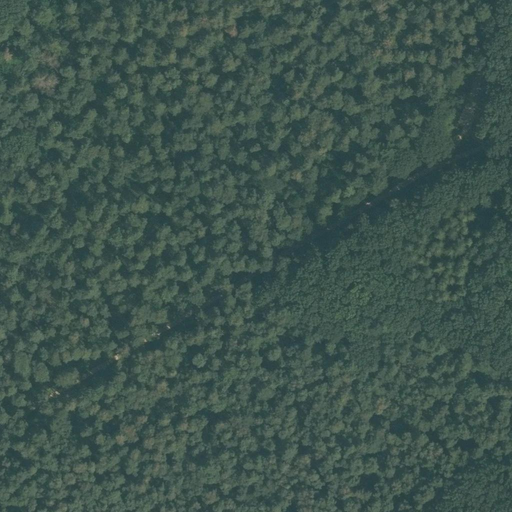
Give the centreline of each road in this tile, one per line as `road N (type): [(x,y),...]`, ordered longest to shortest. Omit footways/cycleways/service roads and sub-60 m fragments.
road 1 (unknown): [(0,407),(380,184),(434,154),(453,153)]
road 2 (track): [(308,242),(0,428)]
road 3 (track): [(453,153),(308,242)]
road 4 (track): [(504,0),(465,122)]
